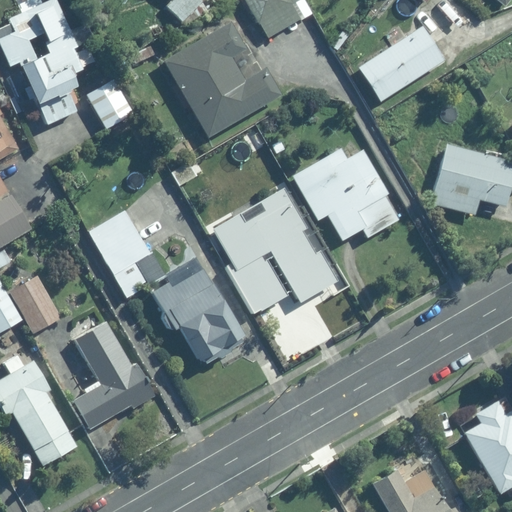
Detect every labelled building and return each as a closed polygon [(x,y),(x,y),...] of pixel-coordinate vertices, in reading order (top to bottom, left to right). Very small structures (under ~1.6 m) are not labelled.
[(23,66),(40,106),(80,88),(72,71),(80,68),(71,47),(75,45),(55,0),(52,0),(10,19),(16,32),(0,39),(0,43),(11,67),(19,63),(21,67),(23,66)] [(290,0),(247,0),(261,24),(293,5),(290,0)] [(230,24),(166,61),(209,136),(281,95),(266,69),(246,80),(233,58),(246,51),(230,24)] [(422,26),(359,67),(381,101),(444,60),(422,26)] [(115,80),(88,95),(107,130),(134,115),(115,80)] [(0,197),(8,193),(0,178),(0,158),(19,148),(0,112),(0,197)] [(511,184),(511,160),(448,144),(437,187),(506,205),(511,184)] [(311,178),(345,240),(367,228),(357,209),(386,193),(362,150),(311,178)] [(165,165),(178,186),(198,173),(185,153),(165,165)] [(285,189),(215,229),(237,267),(269,248),(300,302),(337,281),(321,252),(316,255),(303,231),(307,228),(285,189)] [(11,195),(0,201),(0,247),(32,229),(11,195)] [(89,231),(126,295),(145,284),(133,263),(151,253),(125,210),(89,231)] [(5,248),(0,250),(0,267),(11,262),(5,248)] [(285,295),(264,256),(236,272),(232,265),(228,268),(253,313),(285,295)] [(198,358),(240,334),(196,257),(166,273),(172,283),(155,293),(177,330),(181,328),(198,358)] [(38,277),(10,293),(33,333),(61,317),(38,277)] [(0,281),(0,331),(22,319),(0,281)] [(106,323),(78,340),(104,384),(75,401),(90,428),(132,404),(134,409),(156,396),(138,365),(132,368),(106,323)] [(33,361),(0,379),(0,406),(6,416),(13,412),(42,463),(74,446),(43,391),(49,388),(33,361)] [(483,424),(467,432),(500,494),(511,487),(511,410),(505,415),(499,404),(478,415),(483,424)] [(397,471),(373,484),(388,511),(458,511),(455,506),(448,510),(435,487),(413,500),(397,471)]
